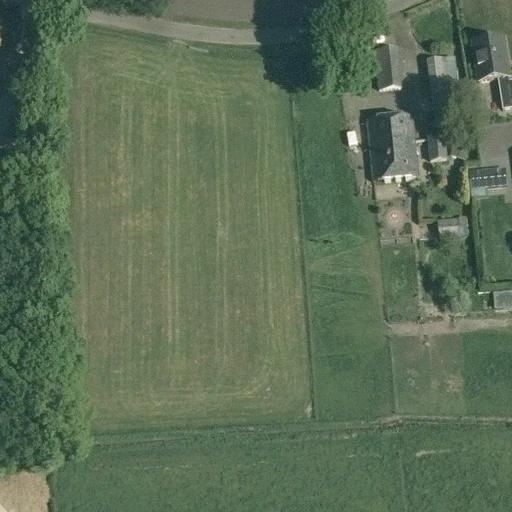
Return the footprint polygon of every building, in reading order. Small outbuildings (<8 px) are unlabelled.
[(18,139),(26,99),(34,64),(0,56),(0,40),(3,25),(0,24),(0,69),(14,72),(9,95),(1,135),(18,139)] [(511,83),(509,84),(503,41),(473,45),(479,85),(498,82),(503,113),(511,111),(511,83)] [(401,92),(397,51),(374,53),(378,94),(401,92)] [(412,120),(368,124),(373,183),(418,179),(412,120)] [(441,141),(428,142),(431,164),(444,163),(441,141)] [(505,171),(482,173),(483,191),(506,189),(505,171)] [(459,240),(458,222),(437,224),(439,242),(459,240)] [(495,311),(511,310),(511,293),(494,296),(495,311)] [(11,511),(0,500),(0,511),(11,511)]
